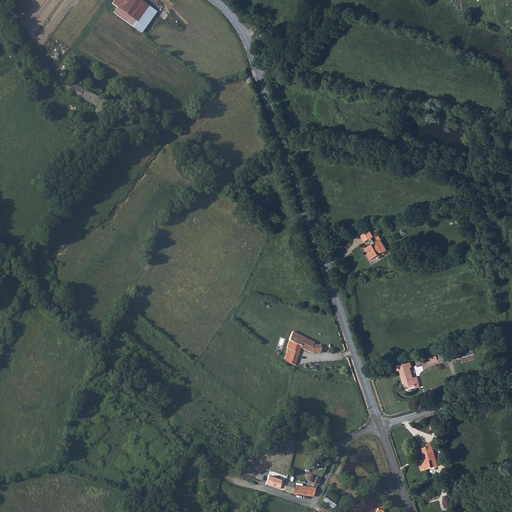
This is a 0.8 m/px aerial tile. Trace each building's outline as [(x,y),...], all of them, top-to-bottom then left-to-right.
[(29,6),(21,0),(14,0),(4,14),(16,23),(29,6)] [(141,33),(156,11),(140,0),(114,0),(112,4),(117,7),(113,12),(141,33)] [(29,49),(24,53),(38,73),(43,70),(29,49)] [(64,75),(62,74),(61,77),(57,76),(53,84),(102,109),(107,101),(63,78),(64,75)] [(372,238),(374,237),(370,231),(361,236),(365,242),(369,239),(372,238)] [(377,237),(377,236),(376,236),(378,241),(377,242),(378,244),(376,245),(374,247),(373,245),(372,245),(365,249),(372,260),(379,256),(378,254),(382,252),(383,253),(388,251),(379,236),(377,237)] [(305,338),(305,337),(292,331),(291,335),(289,340),(286,348),(288,349),(286,352),(287,353),(289,354),(286,362),(295,365),(300,348),(310,352),(312,352),(320,352),(320,344),(313,345),(314,342),(305,338)] [(439,354),(438,352),(427,355),(429,364),(439,361),(437,354),(439,354)] [(437,354),(439,361),(445,359),(443,352),(439,354),(437,354)] [(411,367),(412,367),(411,362),(397,367),(398,371),(400,370),(402,378),(404,378),(407,387),(415,385),(416,386),(416,388),(421,387),(418,377),(414,378),(411,367)] [(402,378),(405,389),(416,386),(415,385),(407,387),(404,378),(402,378)] [(422,471),(438,466),(432,443),(427,444),(427,447),(423,448),(426,462),(420,464),(422,471)] [(306,474),(304,481),(313,482),(314,475),(306,474)] [(280,480),(272,477),(270,486),(284,490),(285,483),(280,481),(280,480)] [(293,485),(292,493),(304,495),(313,497),(315,488),(310,487),(293,485)] [(447,510),(452,508),(448,495),(444,497),(445,501),(442,502),(444,508),(447,507),(447,510)] [(323,502),(333,510),(337,505),(327,497),(323,502)] [(381,511),(384,506),(368,499),(367,502),(366,501),(365,500),(364,500),(363,500),(362,500),(360,502),(346,511),(360,511),(365,509),(372,511),(381,511)]
